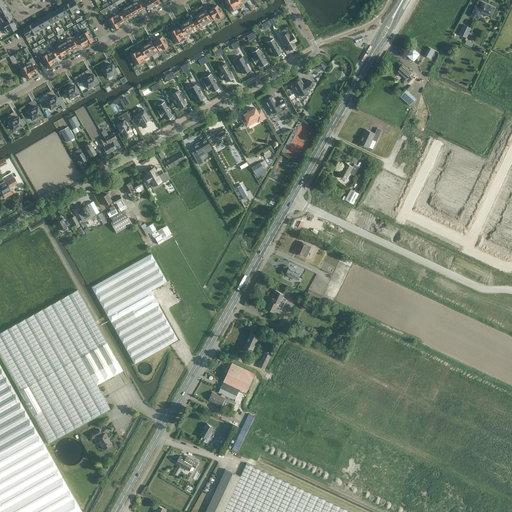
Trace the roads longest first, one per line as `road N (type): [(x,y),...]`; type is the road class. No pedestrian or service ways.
road 1 (unclassified): [(0,231),(315,55),(289,0)]
road 2 (primary): [(115,511),(291,199)]
road 3 (primary): [(291,199),(378,43)]
road 4 (residential): [(385,244),(479,289),(511,290)]
road 5 (residential): [(400,213),(462,93)]
road 6 (residential): [(0,102),(110,42)]
